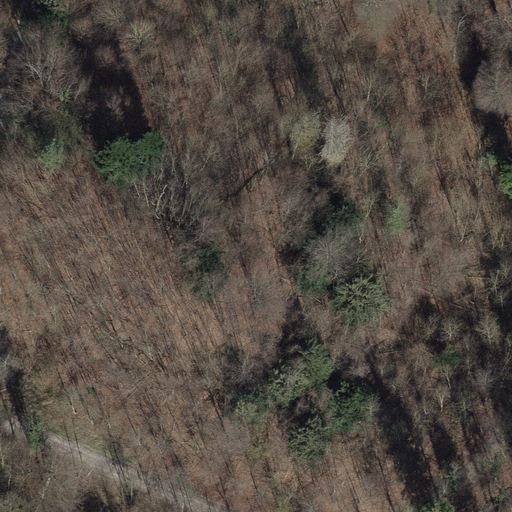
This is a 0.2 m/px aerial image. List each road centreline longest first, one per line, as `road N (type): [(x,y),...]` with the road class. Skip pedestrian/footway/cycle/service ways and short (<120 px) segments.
road 1 (track): [(0,419),(208,511)]
road 2 (track): [(419,511),(483,456),(511,415)]
